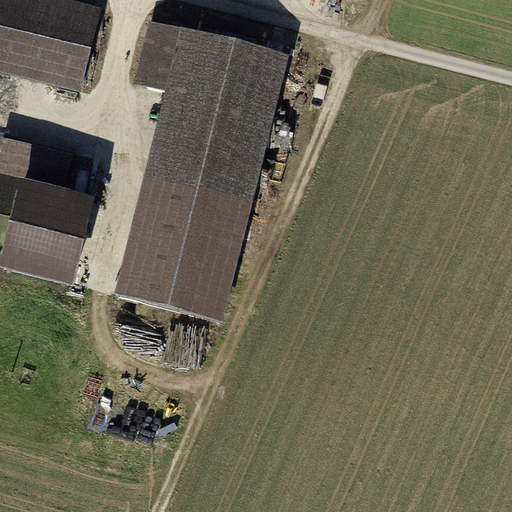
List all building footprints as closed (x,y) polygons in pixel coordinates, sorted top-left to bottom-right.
[(93,16),(27,0),(0,0),(0,80),(72,99),(93,16)] [(277,62),(143,27),(126,90),(154,97),(101,299),(208,327),(277,62)] [(66,162),(0,145),(0,179),(10,182),(8,190),(18,192),(56,201),(66,162)] [(0,222),(8,190),(10,182),(0,179),(0,222)] [(56,201),(18,192),(0,267),(0,271),(68,287),(86,208),(56,201)]
